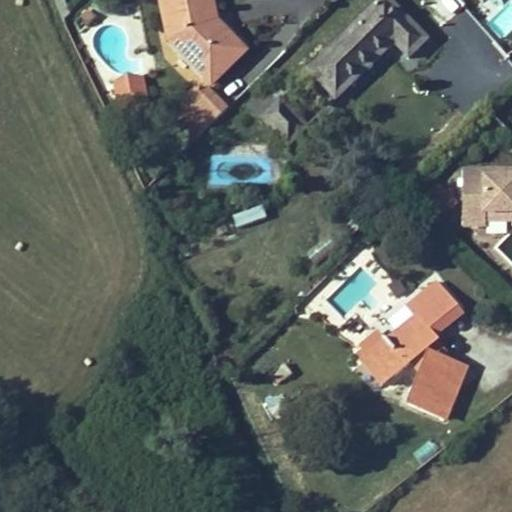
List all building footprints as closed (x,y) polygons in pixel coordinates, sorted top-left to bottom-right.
[(214,21),(209,0),(160,0),(169,41),(210,83),(243,51),(214,21)] [(406,59),(426,40),(386,0),(379,0),(307,71),(335,99),(391,43),(406,59)] [(424,0),(422,3),(441,26),(465,6),(459,0),(424,0)] [(480,0),(490,9),(499,0),(480,0)] [(511,0),(502,0),(484,17),(503,39),(511,31),(511,0)] [(148,102),(141,73),(110,80),(116,108),(148,102)] [(172,129),(189,147),(226,109),(206,87),(199,93),(196,89),(178,105),(187,114),(172,129)] [(306,126),(279,99),(259,118),(286,145),(306,126)] [(424,198),(427,202),(440,190),(436,186),(424,198)] [(444,218),(456,206),(440,190),(427,202),(444,218)] [(232,213),(236,227),(266,219),(262,205),(232,213)] [(497,218),(508,230),(511,226),(511,207),(509,205),(497,218)] [(437,279),(420,293),(442,319),(428,331),(433,337),(463,312),(437,279)] [(425,351),(437,341),(433,337),(428,331),(442,319),(420,293),(404,306),(414,319),(387,343),(380,332),(360,350),(367,359),(362,364),(382,387),(410,363),(416,370),(421,372),(408,405),(444,419),(464,370),(439,359),(438,359),(433,358),(428,355),(425,351)] [(446,354),(437,341),(425,351),(428,355),(433,358),(438,359),(439,359),(446,354)]
